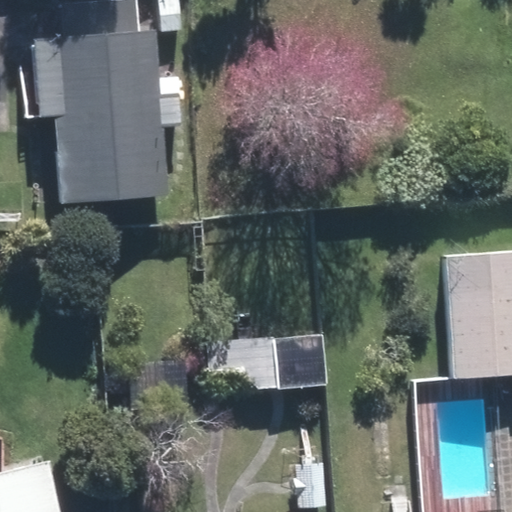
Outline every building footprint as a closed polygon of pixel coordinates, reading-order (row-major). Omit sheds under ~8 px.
[(167,194),(153,31),(45,40),(58,203),(167,194)] [(511,377),(511,249),(441,254),(449,382),(511,377)] [(325,382),(321,334),(272,337),(274,365),(276,386),(325,382)] [(272,336),(206,341),(208,370),(239,368),(253,388),(276,386),(274,365),(272,337),(272,336)] [(184,358),(128,361),(131,408),(187,405),(184,358)] [(327,455),(289,456),(290,511),(303,511),(329,511),(327,455)] [(0,511),(58,511),(47,460),(0,470),(0,511)]
